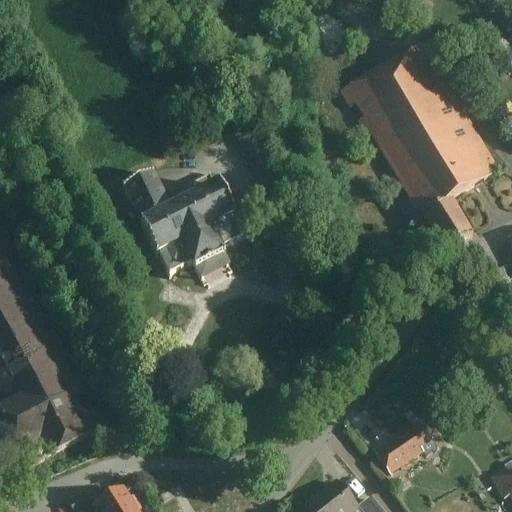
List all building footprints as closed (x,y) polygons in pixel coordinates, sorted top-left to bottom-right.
[(511,40),(502,47),(511,62),(511,40)] [(426,47),(344,97),(424,227),(435,221),(455,255),(482,238),(461,203),(506,176),(426,47)] [(151,226),(145,229),(172,281),(199,267),(202,273),(235,257),(232,250),(257,236),(230,185),(222,189),(214,174),(198,182),(206,198),(181,210),(162,172),(132,188),(151,226)] [(0,420),(25,469),(105,427),(0,225),(0,420)] [(419,426),(375,455),(390,478),(434,448),(419,426)] [(511,472),(496,483),(509,506),(511,503),(511,472)] [(310,511),(366,511),(345,484),(310,511)] [(130,502),(121,491),(95,511),(139,511),(143,509),(134,499),(130,502)]
